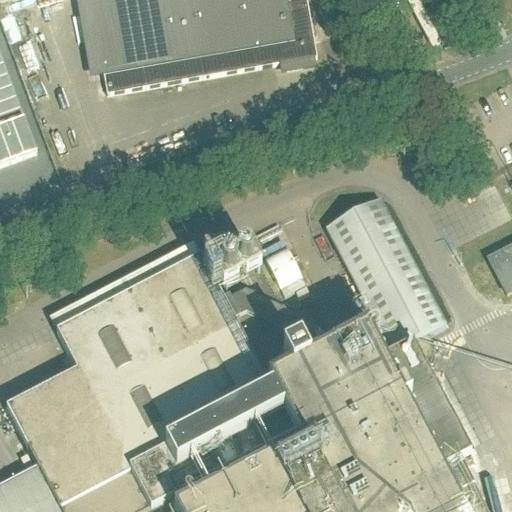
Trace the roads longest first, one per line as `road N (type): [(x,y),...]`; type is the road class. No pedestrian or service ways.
road 1 (unclassified): [(511,49),(0,246)]
road 2 (unknown): [(208,232),(259,341),(268,343),(333,311),(339,300),(293,194)]
